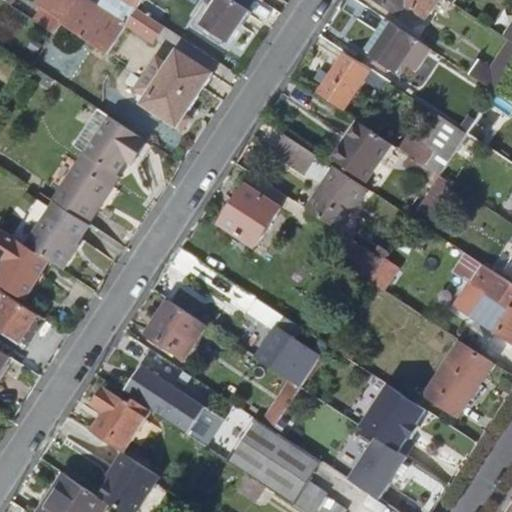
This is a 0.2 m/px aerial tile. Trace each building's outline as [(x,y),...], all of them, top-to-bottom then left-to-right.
[(52,10),(48,16),(42,12),(35,23),(53,36),(60,25),(106,56),(126,25),(136,8),(141,0),(104,0),(97,11),(79,0),(43,0),(42,3),(52,10)] [(206,0),(191,24),(200,30),(203,26),(219,0),(206,0)] [(219,0),(203,26),(232,44),(261,2),(258,0),(219,0)] [(380,0),(380,2),(400,16),(406,5),(427,21),(440,0),(380,0)] [(136,8),(126,25),(153,43),(164,27),(136,8)] [(390,23),(368,55),(397,73),(403,64),(415,72),(430,50),(390,23)] [(511,42),(494,70),(482,62),(472,77),(497,94),(511,71),(511,42)] [(138,89),(149,96),(144,104),(180,128),(215,74),(179,50),(170,65),(159,58),(138,89)] [(344,54),(316,96),(341,113),(369,70),(344,54)] [(109,117),(85,155),(117,176),(127,161),(134,165),(148,145),(139,139),(141,138),(109,117)] [(357,123),(334,159),(368,181),(391,145),(357,123)] [(421,123),(405,149),(421,159),(430,146),(438,152),(446,140),(421,123)] [(286,135),(275,152),(300,168),(311,152),(286,135)] [(83,160),(117,183),(120,178),(117,176),(85,155),(83,160)] [(79,165),(114,188),(117,183),(83,160),(79,165)] [(114,188),(79,165),(55,203),(57,204),(90,226),(114,188)] [(333,166),(305,209),(341,233),(369,190),(333,166)] [(441,179),(413,220),(427,228),(454,187),(441,179)] [(254,248),(280,209),(247,187),(221,226),(254,248)] [(51,261),(63,269),(92,227),(90,226),(57,204),(28,246),(51,261)] [(0,260),(4,264),(0,270),(0,283),(25,301),(51,261),(28,246),(1,229),(0,230),(0,260)] [(379,273),(385,263),(369,251),(349,238),(340,253),(364,270),(360,275),(372,283),(379,273)] [(190,272),(224,295),(233,283),(198,260),(190,272)] [(511,307),(511,309),(496,333),(511,343),(511,284),(485,267),(475,283),(511,307)] [(234,281),(225,295),(253,313),(262,298),(234,281)] [(0,328),(29,348),(47,320),(0,289),(0,328)] [(147,335),(185,360),(207,326),(169,301),(147,335)] [(279,330),(259,360),(302,389),(318,365),(311,359),(303,370),(297,366),(308,349),(279,330)] [(462,343),(427,396),(460,417),(495,365),(462,343)] [(0,377),(12,358),(0,349),(0,377)] [(152,412),(227,460),(253,421),(214,395),(206,407),(144,366),(132,383),(112,370),(105,381),(135,401),(152,412)] [(428,411),(390,387),(363,429),(379,440),(400,453),(410,439),(413,441),(422,428),(418,426),(428,411)] [(107,414),(94,434),(124,455),(152,412),(135,401),(131,407),(106,390),(96,405),(107,414)] [(324,464),(274,431),(262,450),(246,475),(260,482),(297,507),(304,511),(348,511),(349,511),(328,498),(330,496),(312,484),(324,464)] [(400,453),(379,440),(352,482),(381,501),(408,459),(400,453)] [(251,442),(235,466),(246,475),(262,450),(251,442)] [(110,482),(100,498),(109,504),(120,511),(140,511),(162,480),(124,455),(114,471),(117,473),(110,482)] [(117,473),(114,471),(107,480),(110,482),(117,473)] [(103,511),(109,504),(100,498),(69,478),(53,499),(48,495),(37,511),(103,511)]
